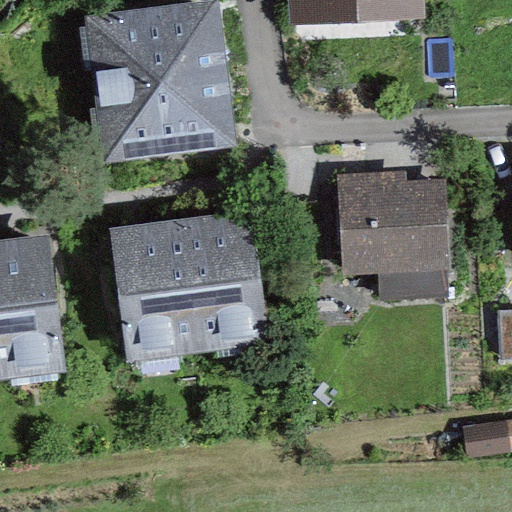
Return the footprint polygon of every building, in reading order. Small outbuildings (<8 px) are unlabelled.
[(429,0),(310,0),(311,15),(430,11),(429,0)] [(107,95),(239,81),(231,8),(99,23),(107,95)] [(247,154),(239,81),(107,95),(112,143),(131,141),(134,167),(247,154)] [(404,181),(350,185),(357,284),(454,277),(448,192),(405,195),(404,181)] [(200,234),(214,361),(280,353),(266,227),(200,234)] [(144,368),(214,361),(200,234),(130,242),(144,368)] [(0,254),(0,313),(8,382),(71,374),(56,248),(0,254)]
